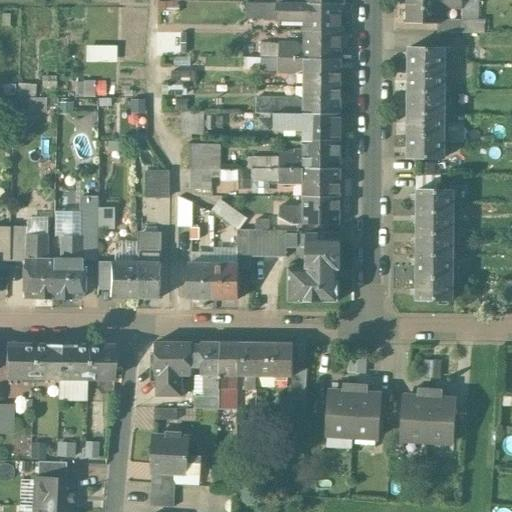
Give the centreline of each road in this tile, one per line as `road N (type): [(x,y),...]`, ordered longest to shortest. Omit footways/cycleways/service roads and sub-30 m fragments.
road 1 (residential): [(369,326),(373,0)]
road 2 (residential): [(132,319),(369,326)]
road 3 (residential): [(132,319),(117,511)]
road 4 (track): [(0,5),(152,4)]
road 5 (residential): [(369,326),(511,328)]
road 6 (residential): [(0,317),(132,319)]
